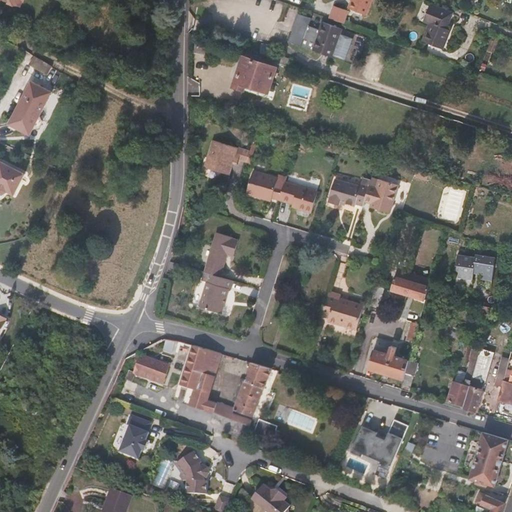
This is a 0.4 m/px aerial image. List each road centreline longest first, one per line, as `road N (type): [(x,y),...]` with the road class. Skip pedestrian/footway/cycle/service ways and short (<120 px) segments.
road 1 (secondary): [(183,0),(176,194),(130,325)]
road 2 (residential): [(511,431),(246,353)]
road 3 (secondary): [(130,325),(46,511)]
road 4 (residential): [(397,511),(231,449)]
road 5 (tertiary): [(130,325),(79,313),(0,275)]
road 6 (residential): [(246,353),(282,231)]
road 7 (residential): [(246,353),(130,325)]
